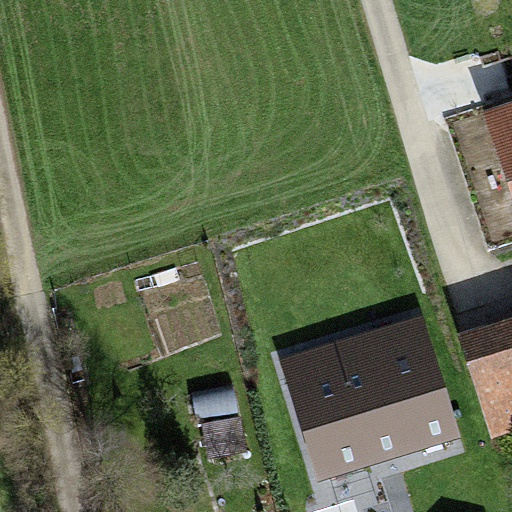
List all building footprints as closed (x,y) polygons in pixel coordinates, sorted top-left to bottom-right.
[(511,172),(511,120),(498,124),(511,172)] [(506,242),(511,240),(511,172),(498,124),(473,131),(506,242)] [(421,315),(278,360),(317,483),(460,438),(421,315)] [(511,317),(456,336),(490,439),(511,432),(511,317)] [(202,427),(204,462),(235,460),(233,425),(202,427)]
